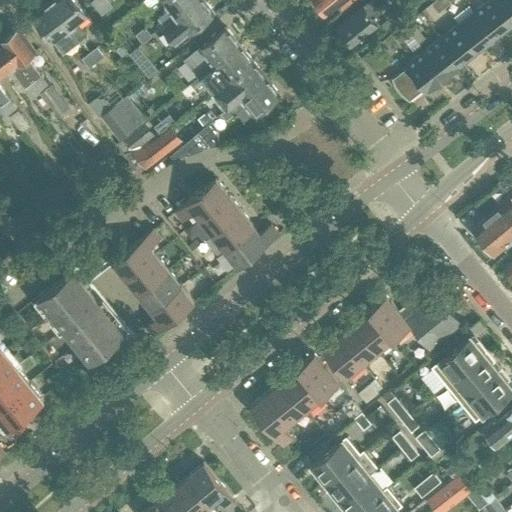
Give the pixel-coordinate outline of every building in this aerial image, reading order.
[(53,0),(50,2),(82,44),(86,41),(83,37),(86,35),(77,23),(87,15),(75,0),(53,0)] [(151,7),(165,23),(193,0),(142,0),(149,9),(151,7)] [(214,12),(204,0),(193,0),(165,23),(167,26),(163,30),(174,43),(214,12)] [(317,0),(325,9),(335,0),(336,0),(342,8),(351,0),(317,0)] [(374,0),(371,0),(338,26),(352,43),(378,23),(373,15),(381,9),(379,6),(374,0)] [(438,12),(445,7),(439,0),(434,0),(431,3),(438,12)] [(488,0),(475,11),(495,36),(511,23),(493,0),(488,0)] [(511,0),(493,0),(511,23),(511,22),(511,0)] [(79,46),(82,44),(50,2),(33,15),(53,42),(64,34),(73,45),(76,42),(79,46)] [(478,49),(495,36),(475,11),(458,24),(478,49)] [(388,19),(379,26),(384,31),(392,24),(388,19)] [(404,24),(411,33),(418,28),(410,19),(404,24)] [(404,39),(411,33),(404,24),(397,29),(404,39)] [(441,37),(461,62),(478,49),(458,24),(441,37)] [(49,85),(27,57),(35,51),(18,27),(2,39),(19,63),(41,92),(58,115),(69,107),(51,83),(49,85)] [(142,42),(151,34),(145,27),(135,34),(142,42)] [(201,45),(184,58),(199,76),(200,75),(201,76),(240,44),(226,27),(202,46),(201,45)] [(411,33),(404,39),(413,50),(420,45),(418,43),(411,33)] [(444,76),(461,62),(441,37),(424,50),(444,76)] [(2,39),(0,40),(0,70),(3,75),(11,69),(24,87),(32,97),(41,92),(19,63),(2,39)] [(198,91),(205,85),(212,93),(229,79),(253,60),(240,44),(201,76),(200,75),(199,76),(199,77),(192,83),(198,91)] [(88,53),(95,63),(100,70),(109,63),(96,46),(88,53)] [(426,89),(444,76),(424,50),(406,64),(408,66),(393,77),(393,76),(392,77),(396,86),(402,94),(410,100),(411,100),(410,99),(425,87),(426,89)] [(89,67),(95,63),(88,53),(81,58),(89,67)] [(159,66),(149,54),(140,62),(150,74),(159,66)] [(226,108),(266,76),(253,60),(229,79),(212,93),(211,94),(222,106),(223,106),(225,108),(226,108)] [(29,125),(0,86),(0,77),(3,75),(0,70),(0,104),(12,121),(13,120),(21,131),(29,125)] [(235,113),(247,103),(255,113),(280,93),(266,76),(226,108),(225,108),(220,112),(226,120),(234,113),(235,113)] [(91,103),(101,115),(112,106),(106,99),(98,97),(91,103)] [(101,115),(121,140),(123,138),(137,126),(118,102),(112,106),(101,115)] [(12,121),(0,104),(0,119),(5,126),(12,121)] [(212,146),(220,145),(217,127),(211,119),(169,154),(174,161),(181,157),(188,154),(196,151),(204,148),(212,146)] [(154,133),(143,121),(137,126),(123,138),(121,140),(117,143),(125,153),(131,148),(143,142),(154,133)] [(145,146),(132,151),(146,169),(182,140),(171,126),(162,133),(161,133),(145,146)] [(129,175),(136,169),(130,161),(122,167),(129,175)] [(484,240),(511,217),(511,184),(505,177),(496,183),(508,198),(473,227),(484,240)] [(186,202),(194,211),(199,217),(229,193),(216,178),(186,202)] [(229,193),(199,217),(211,233),(241,209),(229,193)] [(180,206),(189,216),(194,211),(186,202),(180,206)] [(183,220),(189,216),(180,206),(175,211),(183,220)] [(225,249),(255,225),(241,209),(211,233),(225,249)] [(511,217),(484,240),(495,253),(511,239),(511,217)] [(266,227),(274,237),(279,233),(271,223),(266,227)] [(268,242),(260,232),(255,225),(225,249),(238,266),(268,242)] [(268,242),(274,237),(266,227),(260,232),(268,242)] [(148,232),(156,242),(161,237),(153,228),(151,230),(148,232)] [(143,236),(151,246),(151,245),(156,242),(148,232),(143,236)] [(113,261),(125,276),(155,252),(151,246),(143,236),(140,239),(128,249),(124,252),(113,261)] [(188,245),(192,250),(201,243),(196,238),(188,245)] [(124,252),(128,249),(120,239),(116,242),(120,247),(124,252)] [(120,247),(109,256),(113,261),(124,252),(120,247)] [(138,292),(168,268),(155,252),(125,276),(138,292)] [(108,345),(116,338),(126,330),(125,329),(74,266),(56,281),(38,295),(90,359),(108,345)] [(151,308),(181,284),(168,268),(138,292),(151,308)] [(151,308),(157,316),(164,325),(195,301),(181,284),(151,308)] [(371,307),(395,337),(411,324),(407,320),(417,311),(408,302),(399,309),(387,294),(371,307)] [(407,320),(411,324),(429,345),(460,321),(438,295),(417,311),(407,320)] [(379,350),(395,337),(371,307),(355,320),(379,350)] [(152,320),(159,329),(164,325),(157,316),(152,320)] [(154,333),(159,329),(152,320),(147,324),(154,333)] [(339,333),(363,363),(379,350),(355,320),(339,333)] [(129,335),(133,340),(137,336),(129,326),(125,329),(126,330),(129,335)] [(120,343),(129,335),(126,330),(116,338),(120,343)] [(347,376),(363,363),(339,333),(323,346),(347,376)] [(432,366),(446,383),(487,350),(479,340),(477,341),(471,334),(432,366)] [(9,424),(18,417),(26,410),(43,396),(0,341),(0,412),(8,423),(9,424)] [(493,362),(495,360),(487,350),(446,383),(460,400),(499,368),(493,362)] [(299,366),(323,395),(339,382),(315,352),(299,366)] [(307,409),(323,395),(299,366),(282,379),(307,409)] [(500,370),(461,402),(476,420),(511,390),(511,384),(509,381),(511,379),(501,368),(500,370)] [(266,392),(290,422),(307,409),(282,379),(266,392)] [(367,400),(379,390),(372,382),(360,391),(367,400)] [(254,410),(274,436),(284,428),(290,422),(266,392),(250,405),(254,410)] [(389,400),(401,415),(409,408),(397,394),(389,400)] [(354,416),(362,410),(352,399),(344,405),(353,417),(354,416)] [(496,446),(511,433),(511,408),(484,431),(496,446)] [(354,416),(364,429),(372,422),(362,410),(354,416)] [(404,418),(413,430),(421,423),(411,411),(404,418)] [(13,430),(22,422),(18,417),(9,424),(13,430)] [(16,433),(13,430),(9,424),(8,423),(3,427),(11,437),(16,433)] [(274,436),(278,441),(288,433),(284,428),(274,436)] [(432,456),(441,448),(425,428),(416,436),(432,456)] [(393,436),(402,447),(410,441),(400,429),(393,436)] [(316,473),(324,482),(361,452),(347,435),(311,463),(318,471),(316,473)] [(410,441),(402,447),(412,459),(419,453),(410,441)] [(378,466),(365,449),(324,483),(332,493),(334,492),(339,498),(378,466)] [(460,458),(447,469),(454,477),(459,473),(461,475),(469,469),(460,458)] [(204,461),(188,474),(213,504),(220,498),(229,491),(204,461)] [(434,471),(415,487),(422,496),(442,480),(434,471)] [(343,506),(347,511),(357,511),(389,487),(388,485),(384,488),(371,472),(339,498),(345,505),(343,506)] [(426,499),(434,508),(436,511),(442,511),(471,489),(459,473),(426,499)] [(192,511),(202,511),(213,504),(188,474),(172,487),(192,511)] [(485,505),(495,496),(483,481),(467,494),(479,509),(485,505)] [(156,500),(165,511),(192,511),(172,487),(156,500)] [(389,487),(357,511),(392,511),(403,504),(389,487)] [(233,496),(229,491),(220,498),(224,504),(233,496)] [(490,511),(499,511),(504,508),(495,496),(485,505),(490,511)] [(165,511),(156,500),(141,511),(165,511)]
